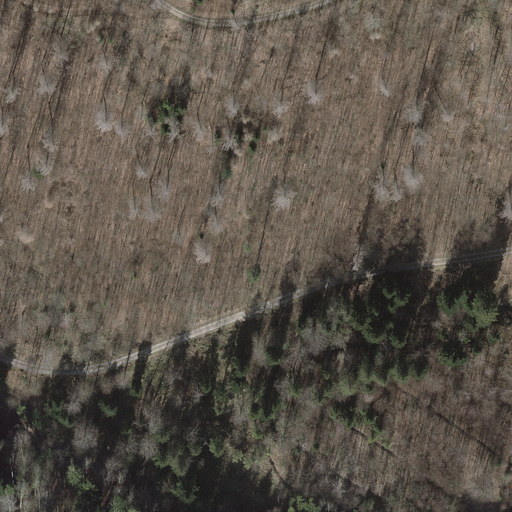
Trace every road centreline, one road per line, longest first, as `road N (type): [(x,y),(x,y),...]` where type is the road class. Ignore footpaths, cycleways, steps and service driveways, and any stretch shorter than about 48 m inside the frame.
road 1 (track): [(0,354),(37,369),(116,365),(332,285),(511,254)]
road 2 (track): [(0,388),(122,444),(207,470)]
road 3 (track): [(156,0),(207,25),(327,0)]
